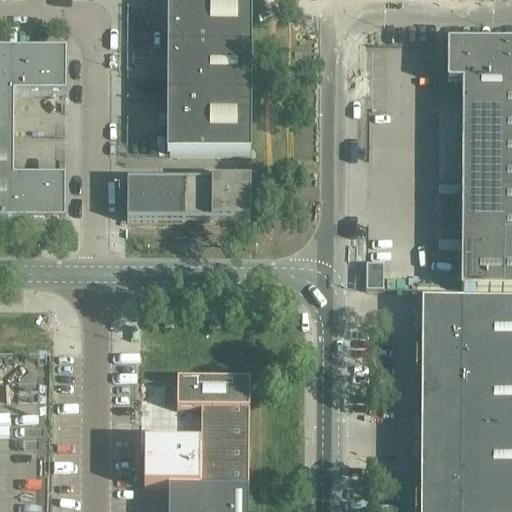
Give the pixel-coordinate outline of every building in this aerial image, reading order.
[(251,0),(167,0),(167,51),(251,51),(251,0)] [(511,294),(511,48),(448,48),(448,87),(463,87),(462,294),(511,294)] [(251,99),(251,51),(167,51),(167,99),(251,99)] [(66,97),(66,54),(0,53),(0,138),(14,139),(14,97),(66,97)] [(251,159),(251,99),(167,99),(167,140),(167,159),(251,159)] [(0,224),(65,224),(65,181),(13,181),(14,139),(0,138),(0,224)] [(155,225),(155,184),(127,184),(127,225),(155,225)] [(183,225),(183,185),(155,184),(155,225),(183,225)] [(211,225),(211,185),(183,185),(183,225),(211,225)] [(250,225),(251,185),(211,185),(211,225),(250,225)] [(383,294),(383,268),(367,268),(367,294),(383,294)] [(511,511),(511,306),(463,307),(463,306),(422,306),(420,511),(511,511)] [(220,330),(221,316),(209,316),(209,330),(220,330)] [(248,493),(249,385),(177,384),(177,413),(201,413),(201,492),(248,493)] [(248,511),(248,493),(201,492),(168,492),(168,511),(248,511)]
